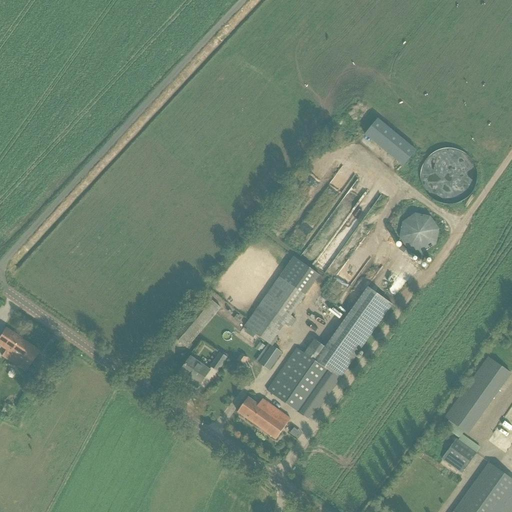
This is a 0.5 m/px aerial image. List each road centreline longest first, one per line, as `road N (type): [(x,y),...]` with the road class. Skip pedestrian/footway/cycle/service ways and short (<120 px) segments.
road 1 (unclassified): [(0,269),(247,0)]
road 2 (unclassified): [(284,489),(0,286)]
